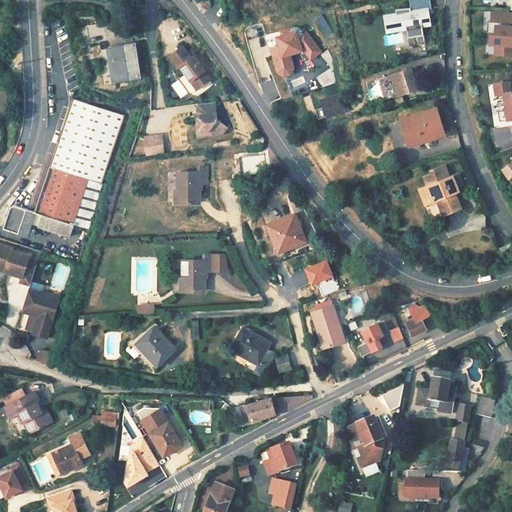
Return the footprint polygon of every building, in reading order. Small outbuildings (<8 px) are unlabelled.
[(9,0),(0,0),(1,8),(10,8),(9,0)] [(395,13),(382,14),(384,34),(407,31),(406,27),(423,25),(423,29),(432,28),(429,8),(412,10),(395,13)] [(511,14),(511,10),(491,10),(491,21),(498,25),(499,31),(493,30),(493,43),(500,43),(500,51),(511,51),(511,26),(511,14)] [(408,38),(424,36),(423,29),(423,25),(406,27),(407,31),(408,38)] [(299,29),(296,29),(283,33),(284,36),(279,38),(283,51),(275,54),(280,73),(286,76),(292,74),(295,68),(290,55),(305,50),(312,59),(321,52),(305,30),(302,31),(299,29)] [(279,38),(270,41),(275,54),(283,51),(279,38)] [(134,43),(110,47),(115,80),(139,75),(134,43)] [(487,43),(485,53),(493,54),(495,44),(487,43)] [(180,67),(182,66),(190,78),(196,79),(201,87),(213,78),(196,53),(190,54),(189,52),(184,45),(171,54),(180,67)] [(335,83),(332,59),(327,49),(320,54),(330,68),(316,77),(322,87),(335,83)] [(413,73),(412,69),(381,78),(387,98),(418,88),(415,80),(413,73)] [(201,87),(196,79),(190,78),(197,89),(201,87)] [(511,80),(494,83),(496,94),(505,96),(508,121),(511,120),(511,80)] [(370,97),(377,96),(375,81),(367,82),(370,97)] [(346,110),(340,93),(323,98),(329,115),(346,110)] [(87,230),(112,152),(124,115),(72,98),(54,153),(35,211),(28,208),(17,204),(14,204),(12,205),(10,207),(3,228),(18,233),(18,235),(27,238),(35,213),(42,215),(38,227),(69,237),(73,225),(87,230)] [(214,101),(196,102),(197,116),(197,121),(194,121),(195,127),(204,127),(209,132),(218,131),(225,124),(216,117),(214,101)] [(444,135),(436,108),(406,118),(413,144),(444,135)] [(413,144),(406,118),(401,119),(409,145),(413,144)] [(164,135),(145,137),(147,155),(166,153),(164,135)] [(54,153),(47,151),(28,208),(35,211),(54,153)] [(240,175),(263,173),(262,153),(239,155),(240,175)] [(511,162),(502,169),(509,179),(511,177),(511,162)] [(449,176),(445,164),(430,170),(431,173),(423,176),(427,185),(420,188),(425,200),(432,197),(434,201),(426,204),(432,218),(443,214),(442,211),(452,207),(453,210),(461,207),(454,192),(458,190),(457,186),(452,175),(449,176)] [(198,171),(178,171),(178,189),(175,189),(175,201),(199,202),(199,190),(199,181),(203,182),(207,182),(207,166),(198,166),(198,171)] [(463,184),(458,172),(452,175),(457,186),(463,184)] [(283,245),(294,241),(296,246),(306,242),(295,213),(270,224),(267,225),(272,236),(274,235),(277,233),(283,245)] [(280,252),(296,246),(294,241),(283,245),(277,233),(274,235),(272,236),(279,253),(280,252)] [(6,265),(24,271),(28,256),(31,249),(13,244),(13,242),(0,237),(0,259),(7,262),(6,265)] [(212,254),(203,254),(203,259),(183,259),(183,277),(180,277),(180,291),(205,290),(204,270),(213,270),(212,254)] [(32,279),(38,260),(28,256),(24,271),(22,276),(32,279)] [(46,282),(32,279),(25,302),(35,304),(38,302),(40,304),(35,322),(49,326),(61,287),(46,282)] [(417,321),(408,325),(413,334),(426,328),(422,319),(430,315),(424,305),(417,308),(414,304),(409,306),(416,318),(417,321)] [(333,305),(311,313),(318,332),(322,330),(327,346),(345,341),(333,305)] [(361,330),(372,354),(385,348),(380,337),(386,334),(380,321),(361,330)] [(154,326),(136,343),(157,365),(175,347),(154,326)] [(390,331),(395,341),(405,339),(399,326),(390,331)] [(270,342),(243,327),(232,349),(258,363),(254,370),(262,374),(274,352),(266,348),(270,342)] [(503,328),(491,334),(496,344),(508,337),(503,328)] [(322,330),(318,332),(323,348),(327,346),(322,330)] [(47,365),(52,353),(41,348),(36,361),(47,365)] [(279,373),(292,369),(290,357),(277,360),(279,373)] [(450,382),(433,378),(430,392),(429,400),(453,405),(456,388),(449,387),(450,382)] [(22,387),(11,393),(15,401),(26,396),(22,387)] [(430,392),(420,390),(419,399),(419,400),(419,402),(421,404),(423,405),(439,408),(439,411),(451,413),(453,405),(429,400),(430,392)] [(15,401),(6,406),(12,417),(16,414),(20,413),(24,422),(28,419),(34,430),(52,420),(47,409),(44,411),(34,392),(26,396),(15,401)] [(250,420),(264,416),(277,413),(287,411),(314,398),(312,394),(279,397),(272,397),(233,408),(236,417),(237,424),(250,420)] [(496,399),(484,396),(479,414),(492,417),(496,399)] [(462,453),(467,420),(469,421),(471,406),(460,404),(458,419),(459,419),(455,441),(451,440),(449,451),(462,453)] [(150,432),(164,455),(182,444),(168,421),(160,409),(143,419),(150,432)] [(119,413),(101,411),(100,424),(114,426),(115,419),(118,420),(119,413)] [(101,416),(92,415),(91,423),(100,424),(101,416)] [(373,416),(356,423),(362,437),(365,444),(358,447),(362,457),(365,462),(379,457),(383,440),(373,416)] [(28,419),(24,422),(29,432),(34,430),(28,419)] [(355,422),(348,425),(354,440),(362,437),(356,423),(355,422)] [(73,443),(53,452),(63,472),(83,463),(78,454),(87,451),(80,436),(72,440),(73,443)] [(365,444),(362,437),(354,440),(351,441),(358,458),(362,457),(358,447),(365,444)] [(145,443),(126,460),(142,478),(161,460),(145,443)] [(279,471),(298,465),(289,443),(271,449),(275,460),(264,463),(269,475),(279,471)] [(459,472),(462,453),(449,451),(447,461),(443,461),(442,471),(459,472)] [(53,452),(47,455),(56,475),(63,472),(53,452)] [(362,457),(358,458),(362,467),(379,460),(379,457),(365,462),(362,457)] [(30,486),(19,461),(11,465),(12,468),(0,473),(0,483),(5,495),(21,488),(22,490),(30,486)] [(245,464),(237,466),(239,475),(247,473),(245,464)] [(425,471),(407,470),(406,481),(405,481),(404,497),(438,497),(438,481),(425,481),(425,471)] [(292,496),(295,484),(275,479),(273,488),(273,489),(272,491),(274,491),(277,492),(276,496),(275,503),(281,504),(281,506),(286,507),(286,506),(289,495),(292,496)] [(211,495),(204,511),(225,511),(230,502),(234,492),(215,485),(211,495)] [(75,511),(72,500),(74,499),(71,490),(46,498),(49,507),(51,507),(52,511),(75,511)] [(350,511),(352,505),(340,503),(339,511),(350,511)]
